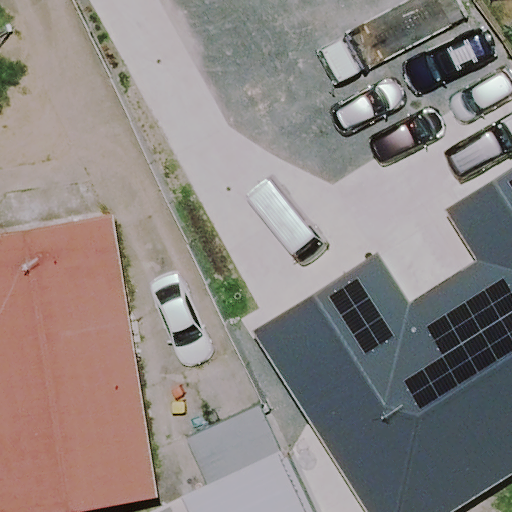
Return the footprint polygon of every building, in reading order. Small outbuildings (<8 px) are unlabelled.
[(271,0),(241,36),(262,53),(179,151),(326,276),(495,313),(511,236),(511,159),(416,138),(445,93),(378,35),(336,0),(271,0)] [(0,511),(43,511),(143,494),(91,216),(0,233),(0,511)] [(340,397),(272,262),(202,298),(271,432),(340,397)] [(280,451),(308,511),(411,511),(363,411),(280,451)] [(308,511),(280,451),(178,501),(183,511),(308,511)]
